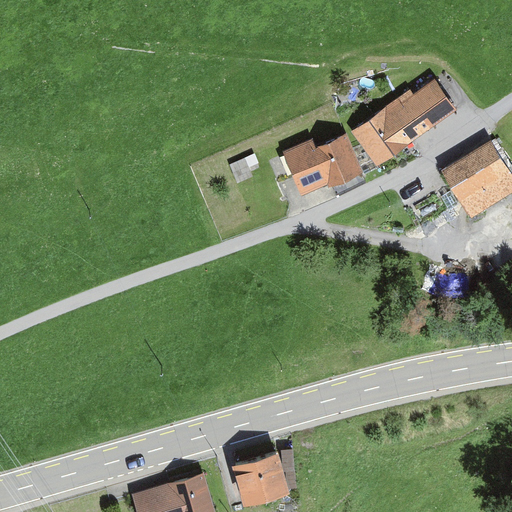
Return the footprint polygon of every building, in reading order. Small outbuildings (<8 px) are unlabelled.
[(352,133),(377,167),(455,110),(434,82),(414,97),(410,91),(352,133)] [(281,151),(302,197),(327,185),(329,188),(361,173),(344,135),(318,147),(313,137),(281,151)] [(511,177),(488,140),(440,170),(470,217),(511,191),(511,177)] [(229,166),(237,184),(253,178),(244,159),(229,166)] [(294,450),(282,451),(282,472),(288,490),(297,489),(294,450)] [(277,454),(232,468),(244,508),(289,495),(288,490),(282,472),(277,454)] [(214,511),(203,474),(132,495),(137,511),(214,511)]
